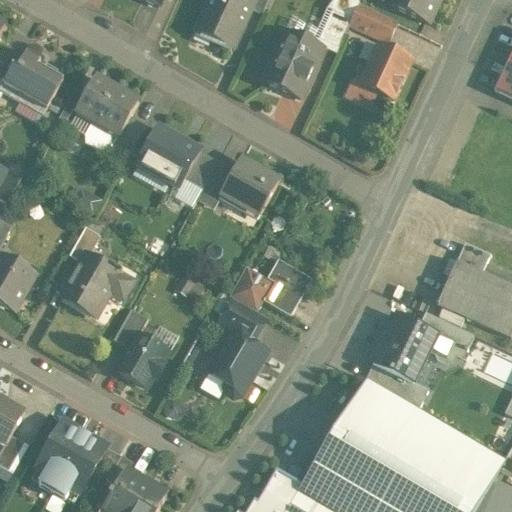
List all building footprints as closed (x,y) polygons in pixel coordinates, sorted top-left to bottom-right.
[(162,0),(140,0),(141,1),(158,10),(162,0)] [(253,0),(210,0),(195,35),(233,52),(251,11),(256,1),(253,0)] [(269,0),(253,0),(256,1),(251,11),(262,17),(269,0)] [(336,57),(338,51),(319,43),(332,13),(351,22),(359,6),(359,5),(349,0),(335,0),(327,10),(317,33),(292,21),(286,34),(323,51),(336,57)] [(385,0),(383,6),(428,27),(440,0),(385,0)] [(384,20),(370,12),(359,6),(351,22),(349,28),(361,33),(361,34),(388,46),(397,26),(384,20)] [(351,22),(332,13),(319,43),(338,51),(349,28),(351,22)] [(323,51),(286,34),(263,85),(300,102),(323,51)] [(411,63),(378,48),(361,85),(360,87),(378,96),(393,103),(411,63)] [(37,62),(25,54),(14,71),(9,68),(0,84),(0,94),(19,105),(23,99),(45,112),(60,83),(34,68),(37,62)] [(511,59),(510,59),(502,76),(511,80),(511,59)] [(0,62),(0,94),(0,84),(9,68),(0,62)] [(511,80),(502,76),(493,96),(511,104),(511,80)] [(378,96),(360,87),(361,85),(353,81),(344,100),(370,112),(378,96)] [(138,106),(95,82),(88,93),(78,112),(77,114),(78,115),(93,123),(119,138),(120,138),(124,132),(138,106)] [(67,107),(78,112),(88,93),(78,87),(67,107)] [(0,107),(37,127),(42,119),(19,105),(0,94),(0,107)] [(45,112),(23,99),(19,105),(42,119),(45,112)] [(274,122),(294,124),(296,103),(276,101),(274,122)] [(93,123),(78,115),(69,130),(84,138),(93,123)] [(106,159),(119,138),(93,123),(84,138),(84,147),(106,159)] [(124,132),(120,138),(119,138),(106,159),(124,168),(139,141),(124,132)] [(200,155),(159,132),(137,170),(138,171),(140,167),(171,185),(179,189),(177,193),(178,194),(184,183),(200,155)] [(200,155),(184,183),(202,193),(217,165),(200,155)] [(279,186),(240,164),(235,175),(222,198),(259,220),(279,186)] [(202,193),(202,194),(219,204),(222,198),(235,175),(217,165),(202,193)] [(171,185),(140,167),(138,171),(134,178),(164,196),(171,185)] [(0,188),(8,173),(0,168),(0,188)] [(21,181),(8,173),(0,188),(0,203),(7,207),(21,181)] [(202,194),(202,193),(184,183),(178,194),(174,201),(192,211),(196,204),(202,194)] [(219,204),(202,194),(196,204),(213,213),(219,204)] [(74,206),(92,216),(98,204),(84,195),(79,196),(74,206)] [(222,198),(219,204),(257,225),(259,220),(222,198)] [(91,221),(69,259),(81,266),(86,257),(103,228),(91,221)] [(0,223),(0,250),(12,230),(0,223)] [(490,258),(464,247),(456,265),(449,262),(442,277),(449,280),(436,309),(510,342),(511,337),(511,279),(486,267),(490,258)] [(36,277),(1,257),(0,259),(0,307),(14,315),(36,277)] [(118,275),(86,257),(81,266),(80,268),(82,269),(76,280),(74,279),(61,300),(79,311),(80,309),(94,317),(93,318),(96,320),(98,317),(96,316),(109,294),(121,300),(120,302),(123,303),(133,285),(120,278),(122,275),(119,273),(118,275)] [(311,283),(278,264),(267,283),(273,287),(263,305),(290,320),(311,283)] [(267,283),(246,270),(229,300),(233,303),(256,316),(263,305),(273,287),(267,283)] [(229,300),(223,297),(213,313),(223,319),(233,303),(229,300)] [(256,316),(233,303),(223,319),(218,329),(231,337),(232,335),(253,347),(267,322),(256,316)] [(148,323),(131,313),(113,344),(129,353),(137,338),(139,339),(148,323)] [(419,330),(396,319),(372,369),(390,377),(413,388),(413,387),(408,384),(423,354),(428,356),(430,354),(437,357),(439,363),(446,366),(452,364),(455,357),(461,360),(464,354),(467,355),(468,352),(466,351),(471,339),(426,317),(419,330)] [(150,345),(167,355),(169,355),(178,340),(159,329),(150,345)] [(253,347),(232,335),(231,337),(208,376),(228,387),(226,390),(228,397),(234,401),(240,399),(266,355),(253,347)] [(139,339),(137,338),(129,353),(117,374),(146,391),(153,379),(157,382),(165,369),(160,366),(167,355),(150,345),(139,339)] [(372,369),(365,384),(383,393),(390,377),(372,369)] [(390,377),(383,393),(418,414),(428,394),(413,387),(413,388),(390,377)] [(478,511),(505,467),(365,384),(301,487),(303,488),(298,497),(323,511),(478,511)] [(24,417),(0,403),(0,444),(5,447),(4,449),(5,449),(11,440),(24,417)] [(180,406),(172,404),(165,410),(167,419),(176,421),(182,415),(180,406)] [(107,451),(63,426),(36,473),(44,478),(38,488),(65,504),(71,493),(80,498),(107,451)] [(23,447),(11,440),(5,449),(4,449),(0,455),(0,470),(8,474),(23,447)] [(121,459),(105,483),(116,490),(125,475),(127,476),(133,466),(121,459)] [(301,473),(292,467),(287,475),(297,480),(301,473)] [(323,511),(298,497),(303,488),(301,487),(276,473),(257,505),(254,503),(248,511),(323,511)] [(127,476),(125,475),(116,490),(104,511),(108,507),(115,511),(158,511),(166,499),(127,476)]
